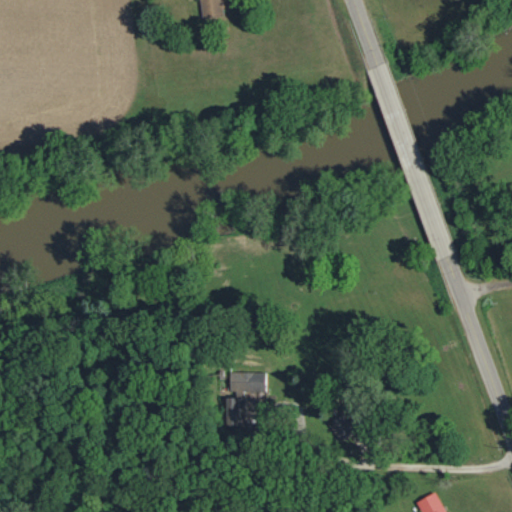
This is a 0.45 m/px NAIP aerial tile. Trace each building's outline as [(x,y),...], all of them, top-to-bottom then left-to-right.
[(199,0),(202,18),(223,15),(220,0),(199,0)] [(229,394),(244,394),(244,391),(266,392),(266,373),(230,372),(229,394)] [(226,426),(244,427),(244,398),(221,398),(221,418),(226,418),(226,426)] [(339,441),(355,431),(343,413),(328,423),(339,441)] [(447,511),(436,491),(416,502),(421,511),(447,511)]
